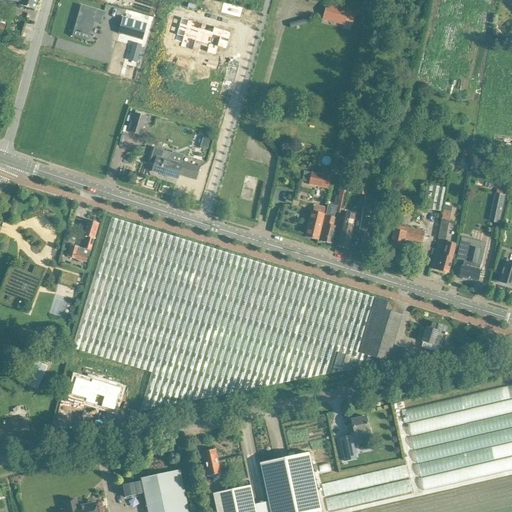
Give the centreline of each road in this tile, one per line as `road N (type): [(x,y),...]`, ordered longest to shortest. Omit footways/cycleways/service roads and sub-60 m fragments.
road 1 (tertiary): [(511,320),(3,157)]
road 2 (unclassified): [(0,461),(511,358)]
road 3 (unclassified): [(3,157),(46,0)]
